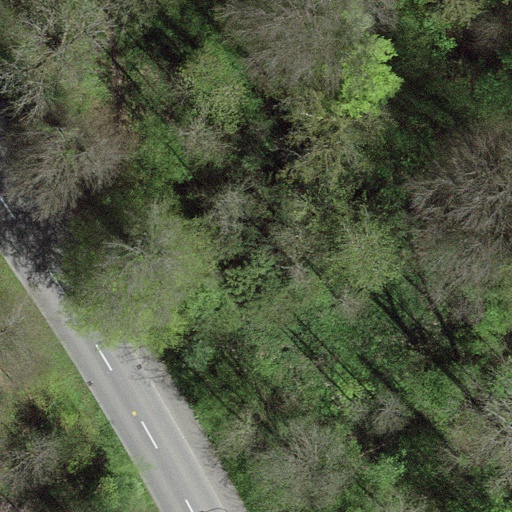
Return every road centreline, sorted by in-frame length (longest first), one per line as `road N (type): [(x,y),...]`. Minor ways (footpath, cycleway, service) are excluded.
road 1 (tertiary): [(0,220),(107,379),(180,511)]
road 2 (track): [(103,0),(108,149),(87,226),(46,288)]
